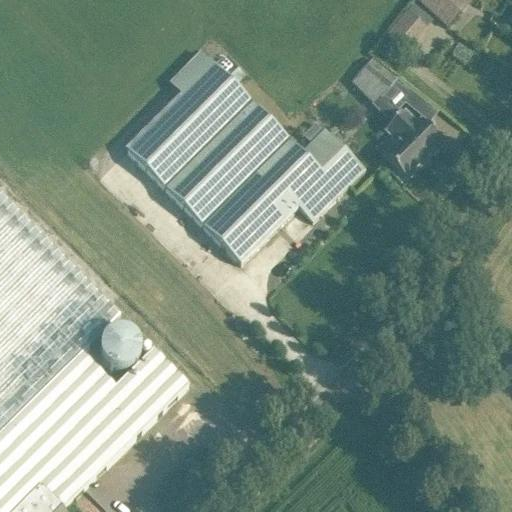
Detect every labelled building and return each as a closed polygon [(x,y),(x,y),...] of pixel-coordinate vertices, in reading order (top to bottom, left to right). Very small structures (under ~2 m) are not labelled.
[(418,0),(418,1),(433,16),(448,30),(474,0),(418,0)] [(395,31),(419,45),(434,18),(411,4),(395,31)] [(323,133),(301,157),(213,69),(126,155),(241,270),(298,213),(313,227),(365,175),(323,133)] [(396,83),(384,73),(374,85),(387,95),(396,83)] [(417,128),(404,115),(386,134),(398,146),(383,161),(395,174),(392,177),(401,186),(404,182),(406,184),(443,148),(420,124),(417,128)] [(0,440),(80,360),(119,322),(0,201),(0,440)] [(121,377),(124,377),(127,376),(131,374),(133,372),(136,369),(138,366),(139,363),(140,360),(141,356),(140,353),(139,350),(138,346),(136,344),(134,341),(131,339),(128,337),(125,336),(121,336),(118,336),(114,337),(111,338),(108,340),(106,342),(103,344),(102,347),(100,350),(100,354),(99,357),(100,361),(101,364),(103,367),(105,370),(107,373),(110,375),(114,376),(117,377),(121,377)] [(59,511),(65,511),(188,392),(153,356),(114,394),(80,360),(0,440),(0,511),(7,511),(31,488),(50,506),(52,504),(59,511)] [(191,461),(183,468),(191,475),(198,468),(191,461)] [(59,511),(52,504),(50,506),(31,488),(7,511),(59,511)]
